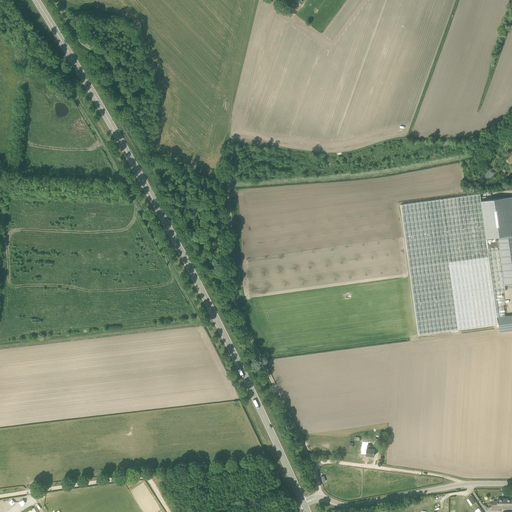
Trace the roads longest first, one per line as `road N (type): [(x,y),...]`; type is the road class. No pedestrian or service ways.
road 1 (primary): [(303,503),(205,298),(35,0)]
road 2 (track): [(231,131),(235,302),(320,496)]
road 3 (track): [(511,112),(460,156),(228,184)]
road 4 (track): [(228,181),(157,145),(104,53),(73,61)]
road 5 (unclassified): [(303,503),(320,496),(352,505),(511,484)]
road 6 (track): [(0,497),(147,476),(170,511)]
road 7 (track): [(467,484),(327,462),(315,471)]
road 8 (track): [(13,0),(26,22),(25,66),(69,92)]
